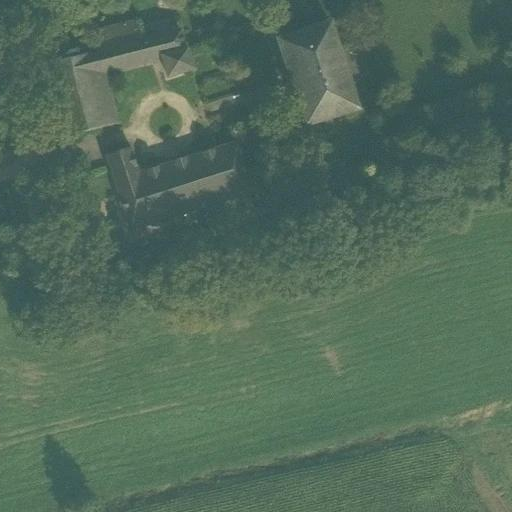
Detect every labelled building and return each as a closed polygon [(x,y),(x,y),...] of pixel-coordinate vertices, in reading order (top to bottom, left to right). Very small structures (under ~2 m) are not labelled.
[(150,16),(92,35),(97,53),(119,47),(157,38),(150,16)] [(329,25),(277,42),(305,127),(356,111),(329,25)] [(157,38),(119,47),(125,69),(161,59),(186,53),(179,32),(157,38)] [(103,74),(125,69),(119,47),(97,53),(54,64),(72,137),(116,126),(103,74)] [(186,53),(161,59),(167,79),(192,71),(186,53)] [(235,144),(173,164),(188,214),(251,194),(235,144)] [(173,164),(138,175),(130,150),(105,158),(129,233),(188,214),(173,164)]
